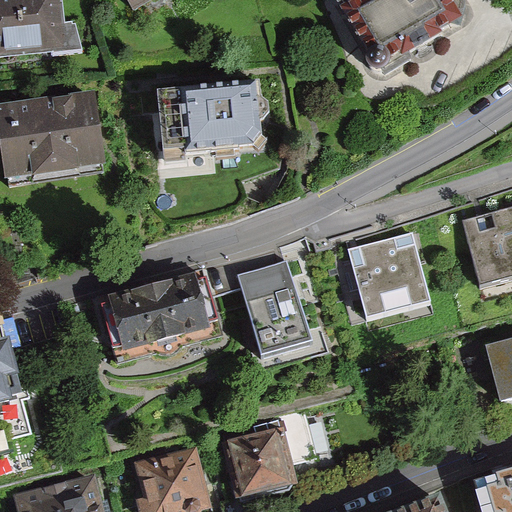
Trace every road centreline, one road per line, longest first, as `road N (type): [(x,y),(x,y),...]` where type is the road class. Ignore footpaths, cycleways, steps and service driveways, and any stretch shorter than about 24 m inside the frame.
road 1 (residential): [(0,305),(294,217)]
road 2 (residential): [(294,217),(511,95)]
road 3 (residential): [(294,217),(344,219),(511,169)]
road 4 (residential): [(308,511),(511,433)]
